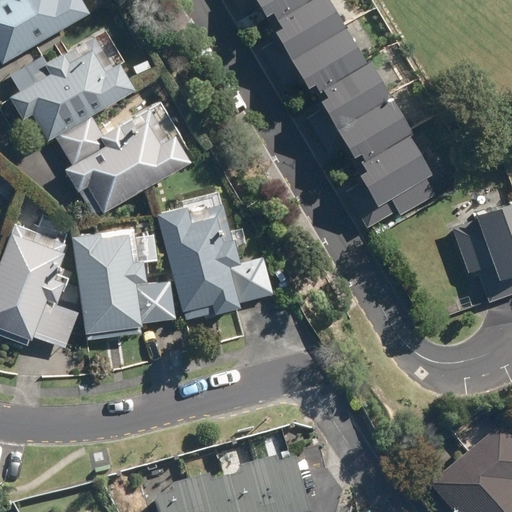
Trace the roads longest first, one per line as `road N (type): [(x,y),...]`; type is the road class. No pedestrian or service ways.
road 1 (residential): [(303,373),(115,421),(0,422)]
road 2 (residential): [(303,373),(403,511)]
